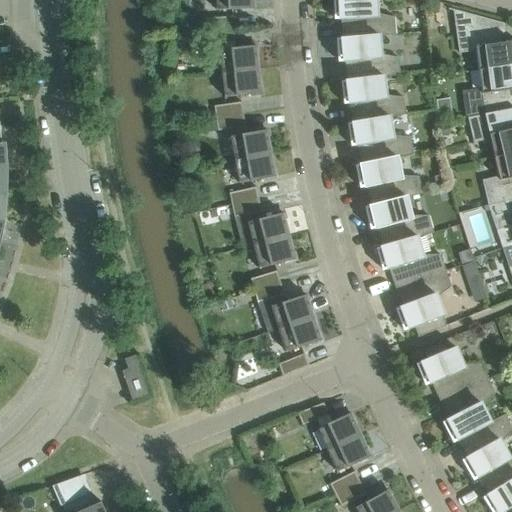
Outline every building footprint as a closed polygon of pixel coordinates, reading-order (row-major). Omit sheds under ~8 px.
[(253,9),(252,0),(216,0),(217,10),(233,10),(253,9)] [(379,36),(396,35),(394,17),(377,13),(376,0),(333,0),(335,19),(341,19),(343,38),(343,39),(379,36)] [(479,70),(511,65),(511,41),(503,43),(502,37),(504,37),(506,25),(507,26),(508,24),(449,8),(448,9),(453,11),(459,53),(476,51),(479,70)] [(205,18),(206,31),(234,29),(233,16),(205,18)] [(412,25),(412,31),(423,30),(422,20),(416,20),(412,25)] [(207,43),(235,41),(234,29),(206,31),(207,43)] [(384,76),(384,77),(401,75),(398,57),(381,54),(379,36),(343,39),(343,38),(337,39),(339,61),(345,61),(347,80),(348,81),(384,76)] [(256,46),(236,48),(219,50),(222,74),(259,70),(256,46)] [(511,89),(511,65),(479,70),(482,92),(461,95),(465,118),(468,117),(511,109),(511,95),(510,95),(509,90),(511,89)] [(259,70),(222,74),(225,97),(241,95),(261,93),(259,70)] [(390,117),(406,115),(404,97),(386,95),(384,77),(384,76),(348,81),(347,80),(341,81),(344,104),(351,103),(354,122),(354,123),(390,117)] [(214,106),(216,118),(244,114),(242,102),(214,106)] [(448,107),(439,108),(440,118),(449,117),(448,107)] [(495,157),(511,153),(511,109),(468,117),(474,142),(490,139),(495,157)] [(218,131),(245,127),(244,114),(216,118),(216,120),(218,131)] [(397,157),(397,158),(414,154),(410,137),(393,135),(390,117),(354,123),(354,122),(348,123),(351,146),(358,145),(362,164),(362,165),(397,157)] [(210,132),(218,131),(216,120),(208,121),(210,132)] [(442,128),(443,136),(451,134),(449,126),(442,128)] [(267,130),(247,133),(230,136),(235,160),(271,153),(267,130)] [(275,177),(271,153),(235,160),(239,183),(255,180),(275,177)] [(511,153),(495,157),(499,176),(482,180),(488,205),(511,198),(511,153)] [(406,197),(407,198),(423,194),(419,177),(401,176),(397,158),(397,157),(362,165),(362,164),(355,165),(360,188),(366,186),(371,205),(371,206),(406,197)] [(229,193),(232,205),(259,199),(256,187),(229,193)] [(440,191),(442,197),(448,201),(455,200),(452,188),(440,191)] [(417,237),(434,233),(429,216),(411,215),(407,198),(406,197),(371,206),(371,205),(365,207),(371,229),(377,228),(382,246),(382,247),(417,237)] [(511,198),(488,205),(496,230),(511,224),(511,198)] [(262,212),(259,199),(232,205),(235,218),(262,212)] [(231,207),(217,211),(219,220),(233,217),(231,207)] [(283,213),(264,218),(247,222),(254,245),(289,236),(283,213)] [(289,236),(254,245),(259,268),(275,264),(295,259),(289,236)] [(395,287),(446,271),(440,254),(422,255),(417,237),(382,247),(382,246),(376,248),(383,270),(389,268),(395,287)] [(462,266),(466,279),(479,275),(475,262),(462,266)] [(250,279),(254,291),(281,283),(277,271),(250,279)] [(418,337),(447,326),(437,297),(451,287),(446,271),(395,287),(402,306),(396,309),(404,330),(414,326),(418,337)] [(257,303),(284,295),(281,283),(254,291),(257,303)] [(306,295),(286,301),(271,306),(279,330),(314,318),(306,295)] [(314,318),(279,330),(286,352),(302,346),(321,340),(314,318)] [(440,401),(488,378),(481,363),(463,365),(456,347),(448,350),(445,344),(424,353),(427,359),(417,364),(425,385),(431,382),(440,401)] [(279,364),(283,376),(309,365),(304,354),(279,364)] [(500,363),(503,370),(511,366),(511,360),(509,354),(501,358),(500,363)] [(122,371),(128,386),(144,380),(135,356),(125,359),(129,369),(122,371)] [(453,442),(459,439),(458,439),(491,422),(490,422),(482,406),(495,394),(488,378),(440,401),(448,419),(443,422),(453,442)] [(128,386),(133,401),(141,398),(147,396),(149,395),(144,380),(128,386)] [(328,415),(324,403),(298,413),(303,425),(328,415)] [(350,413),(332,422),(317,428),(327,450),(360,434),(350,413)] [(473,480),(479,477),(479,476),(510,458),(501,442),(511,431),(511,426),(505,414),(490,422),(491,422),(458,439),(459,439),(468,457),(462,460),(473,480)] [(370,456),(360,434),(327,450),(337,472),(352,465),(370,456)] [(492,511),(501,511),(511,505),(511,456),(510,458),(479,476),(479,477),(489,494),(483,497),(492,511)] [(330,484),(335,495),(360,483),(355,471),(330,484)] [(63,511),(105,511),(101,502),(92,506),(79,476),(52,486),(60,506),(63,511)] [(341,506),(366,494),(360,483),(335,495),(341,506)] [(387,490),(370,500),(355,508),(357,511),(394,511),(398,510),(387,490)]
